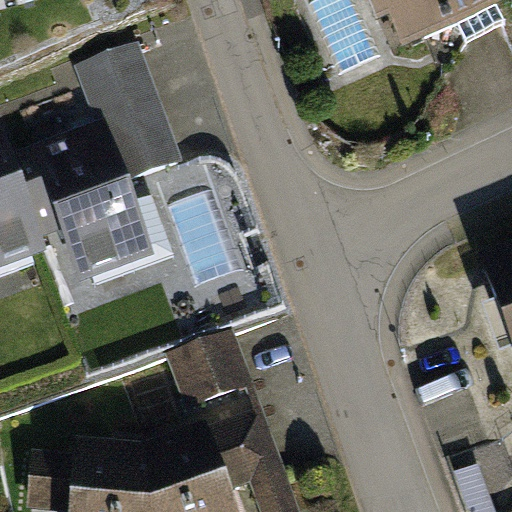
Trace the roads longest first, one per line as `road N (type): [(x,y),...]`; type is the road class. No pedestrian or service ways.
road 1 (residential): [(408,511),(316,249)]
road 2 (residential): [(316,249),(241,0)]
road 3 (residential): [(316,249),(511,145)]
